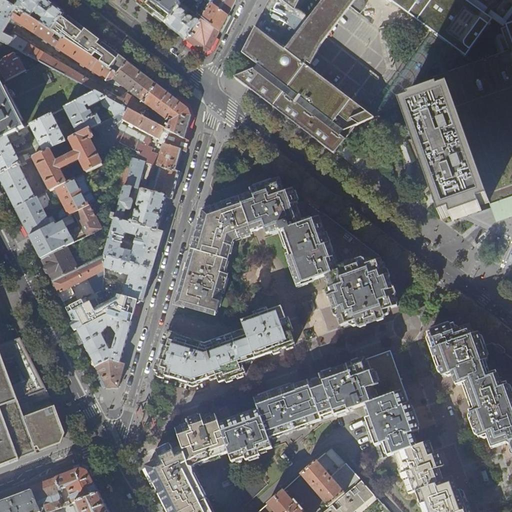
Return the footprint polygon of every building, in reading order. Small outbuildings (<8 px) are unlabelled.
[(0,0),(0,34),(9,18),(10,18),(14,13),(17,9),(10,4),(3,0),(0,0)] [(12,0),(10,4),(17,9),(20,10),(27,0),(12,0)] [(51,30),(64,14),(64,13),(62,11),(49,1),(47,0),(27,0),(20,10),(25,14),(30,17),(34,12),(43,19),(40,23),(51,30)] [(134,0),(154,16),(166,25),(182,3),(181,3),(177,0),(134,0)] [(191,10),(196,14),(202,18),(220,32),(223,25),(228,15),(208,0),(199,0),(197,3),(201,6),(203,3),(209,8),(205,13),(195,5),(191,10)] [(208,0),(228,15),(232,8),(236,0),(208,0)] [(255,69),(235,78),(241,82),(251,90),(277,110),(313,138),(334,154),(354,126),(374,119),(306,66),(351,8),(360,15),(363,12),(364,10),(365,8),(365,2),(365,0),(323,0),(309,20),(309,19),(307,21),(294,12),(299,0),(269,0),(269,2),(260,19),(253,33),(245,47),(242,53),(242,54),(258,65),(255,69)] [(429,0),(447,12),(452,5),(455,0),(463,0),(474,7),(475,5),(467,0),(429,0)] [(463,0),(455,0),(452,5),(479,25),(486,15),(474,7),(463,0)] [(475,36),(462,53),(475,63),(511,14),(511,0),(497,0),(486,15),(479,25),(472,34),(475,36)] [(189,8),(182,3),(166,25),(176,32),(186,39),(202,18),(196,14),(193,18),(192,16),(191,16),(189,16),(188,16),(187,15),(187,14),(186,13),(189,8)] [(144,100),(157,85),(143,74),(139,71),(128,62),(118,74),(51,30),(40,23),(30,17),(25,14),(23,16),(21,14),(19,17),(14,13),(10,18),(9,18),(0,34),(0,40),(9,46),(14,48),(20,51),(26,54),(41,62),(88,87),(96,92),(129,109),(131,110),(136,100),(138,96),(144,100)] [(69,18),(64,14),(51,30),(118,74),(128,62),(115,52),(103,43),(100,47),(98,44),(100,41),(97,38),(77,23),(70,17),(69,18)] [(216,40),(220,32),(202,18),(186,39),(192,44),(204,54),(211,50),(216,40)] [(511,26),(502,30),(510,51),(511,49),(511,26)] [(511,49),(510,51),(434,78),(439,92),(411,103),(412,105),(402,108),(410,130),(425,172),(439,214),(442,220),(451,217),(453,222),(463,218),(481,227),(486,229),(496,226),(506,256),(508,255),(509,258),(510,260),(511,259),(511,49)] [(19,58),(26,54),(20,51),(0,61),(0,68),(6,81),(26,70),(19,58)] [(130,59),(128,62),(139,71),(141,68),(130,59)] [(41,62),(26,70),(6,81),(0,84),(0,141),(28,127),(30,126),(51,115),(64,108),(83,99),(88,87),(41,62)] [(166,92),(157,85),(144,100),(143,102),(165,119),(162,127),(185,139),(185,138),(189,125),(192,116),(189,109),(186,107),(166,92)] [(96,92),(83,99),(64,108),(78,135),(90,129),(93,128),(100,124),(96,116),(92,118),(89,112),(86,113),(83,107),(86,105),(87,107),(89,107),(100,101),(103,107),(112,112),(115,117),(129,109),(96,92)] [(147,107),(136,100),(131,110),(147,119),(149,114),(145,111),(147,107)] [(147,119),(131,110),(129,109),(123,121),(158,140),(157,143),(163,145),(160,157),(147,153),(148,149),(101,124),(100,124),(93,128),(120,155),(123,156),(132,158),(144,162),(160,167),(175,171),(176,171),(179,159),(181,151),(186,152),(187,148),(189,142),(185,139),(162,127),(147,119)] [(51,115),(30,126),(43,153),(50,150),(65,142),(51,115)] [(28,127),(0,141),(0,174),(18,165),(30,160),(28,155),(22,156),(18,158),(10,143),(13,141),(16,145),(27,140),(24,136),(30,131),(28,127)] [(90,129),(78,135),(70,140),(76,153),(56,163),(50,150),(43,153),(34,158),(51,191),(67,183),(60,170),(80,160),(87,172),(103,164),(90,140),(94,138),(90,129)] [(130,167),(132,158),(123,156),(121,166),(130,167)] [(138,189),(144,162),(132,158),(130,167),(130,172),(128,185),(132,187),(136,188),(138,189)] [(18,165),(0,174),(0,177),(6,190),(16,209),(44,195),(42,190),(33,194),(18,165)] [(180,173),(175,171),(160,167),(156,184),(154,183),(153,187),(150,186),(148,192),(168,197),(173,199),(176,186),(180,173)] [(122,172),(120,189),(124,187),(128,185),(130,172),(122,172)] [(81,175),(75,179),(89,205),(95,202),(81,175)] [(62,203),(65,209),(69,216),(70,215),(74,213),(89,205),(75,179),(67,183),(51,191),(44,195),(16,209),(22,221),(30,236),(56,223),(53,217),(48,219),(43,209),(54,203),(55,206),(62,203)] [(181,290),(177,303),(216,315),(228,274),(224,273),(234,240),(252,234),(251,231),(264,226),(267,234),(280,229),(291,258),(290,259),(299,286),(314,280),(326,276),(331,289),(328,290),(333,304),(337,317),(339,316),(342,326),(347,324),(356,321),(358,326),(360,326),(371,322),(385,317),(383,311),(390,309),(398,306),(394,297),(395,296),(386,270),(385,270),(380,257),(374,252),(349,233),(326,215),(306,200),(294,190),(285,193),(280,180),(250,191),(251,194),(204,211),(201,221),(190,258),(181,290)] [(129,198),(132,187),(128,185),(124,187),(115,219),(158,231),(164,211),(168,197),(148,192),(138,189),(136,188),(135,193),(141,195),(137,206),(142,208),(141,211),(138,210),(138,212),(136,211),(134,217),(125,215),(126,210),(129,211),(131,210),(134,202),(133,200),(133,199),(129,198)] [(56,223),(30,236),(35,246),(42,260),(66,248),(114,223),(115,219),(124,187),(120,189),(95,202),(89,205),(74,213),(80,225),(69,231),(66,226),(74,222),(70,215),(69,216),(61,220),(56,223)] [(58,213),(61,220),(69,216),(65,209),(58,213)] [(163,232),(158,231),(115,219),(114,223),(105,256),(106,256),(153,270),(158,250),(163,232)] [(66,248),(42,260),(47,270),(53,282),(78,270),(66,248)] [(105,268),(106,256),(105,256),(78,270),(53,282),(61,297),(67,294),(68,292),(71,291),(70,288),(105,270),(105,268)] [(106,256),(105,268),(130,275),(127,287),(121,286),(121,284),(104,279),(104,286),(104,290),(117,294),(138,300),(143,302),(148,287),(148,285),(153,270),(106,256)] [(71,307),(67,309),(71,317),(74,316),(78,322),(76,323),(80,330),(104,317),(108,316),(132,324),(135,311),(138,300),(117,294),(115,299),(103,305),(97,293),(74,305),(72,306),(71,307)] [(159,366),(157,372),(175,378),(193,384),(207,379),(217,376),(219,383),(234,378),(246,373),(242,363),(276,351),(296,344),(283,306),(270,311),(268,308),(254,313),(256,317),(242,322),(245,330),(212,341),(213,345),(206,347),(201,345),(202,343),(169,331),(167,338),(159,366)] [(126,342),(132,324),(108,316),(104,317),(80,330),(78,331),(81,337),(91,355),(96,366),(109,359),(121,363),(126,342)] [(438,330),(428,333),(434,350),(435,352),(444,375),(452,372),(453,375),(457,386),(464,384),(472,404),(474,409),(469,411),(479,438),(487,435),(487,436),(492,448),(509,442),(511,449),(511,357),(501,350),(492,343),(484,346),(479,334),(479,332),(473,334),(470,326),(457,330),(454,324),(449,326),(442,328),(438,330)] [(190,425),(177,430),(183,448),(190,467),(193,467),(209,460),(229,453),(233,462),(246,458),(247,461),(261,456),(259,452),(273,448),(270,439),(322,420),(322,418),(335,413),(336,416),(349,411),(366,405),(371,418),(366,419),(376,446),(383,443),(388,456),(394,454),(416,446),(411,433),(419,430),(410,405),(398,370),(391,350),(378,355),(362,361),(353,364),(349,366),(348,367),(321,376),(323,380),(309,384),(308,381),(282,390),(258,398),(255,399),(259,411),(241,418),(220,425),(216,416),(203,421),(202,418),(196,420),(189,423),(190,425)] [(0,467),(13,462),(29,456),(20,434),(23,433),(20,424),(11,402),(17,400),(12,387),(6,369),(0,352),(0,467)] [(125,364),(121,363),(109,359),(96,366),(96,367),(102,377),(103,380),(104,382),(106,386),(107,389),(119,388),(123,374),(125,364)] [(102,377),(96,367),(92,369),(98,379),(102,377)] [(416,446),(394,454),(408,494),(415,491),(444,481),(440,468),(442,468),(439,461),(437,454),(435,455),(430,441),(416,446)] [(161,460),(147,467),(150,472),(159,491),(169,511),(212,511),(194,475),(193,467),(190,467),(183,448),(174,453),(171,446),(164,450),(158,453),(161,460)] [(318,462),(301,476),(329,507),(361,480),(334,448),(327,454),(340,470),(332,478),(318,462)] [(31,488),(32,491),(40,511),(51,511),(55,511),(71,505),(69,501),(66,503),(65,502),(60,504),(59,500),(60,500),(61,498),(61,497),(58,491),(68,487),(74,503),(77,502),(100,493),(92,478),(88,471),(81,468),(72,472),(42,483),(31,488)] [(268,481),(257,471),(237,494),(248,504),(268,481)] [(444,481),(415,491),(421,511),(471,511),(468,503),(466,504),(463,497),(461,490),(458,492),(455,485),(453,478),(444,481)] [(358,511),(376,497),(361,480),(329,507),(323,511),(358,511)] [(0,502),(0,511),(40,511),(32,491),(12,498),(0,502)] [(302,511),(284,492),(268,505),(273,511),(302,511)] [(113,511),(107,499),(104,501),(100,493),(77,502),(81,511),(113,511)]
